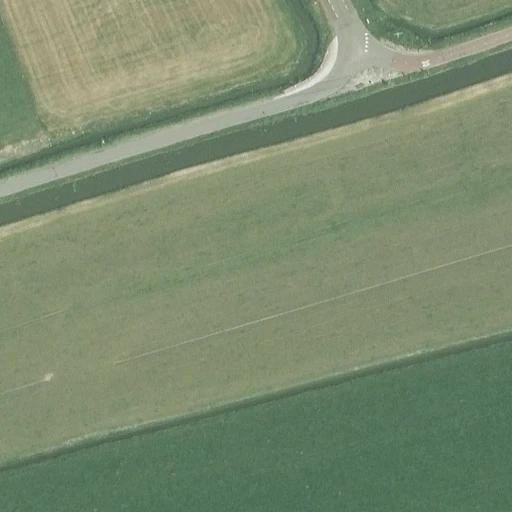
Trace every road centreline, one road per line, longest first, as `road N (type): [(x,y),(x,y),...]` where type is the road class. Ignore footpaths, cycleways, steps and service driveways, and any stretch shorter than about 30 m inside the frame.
road 1 (unclassified): [(362,57),(296,102),(0,191)]
road 2 (unclassified): [(511,35),(417,64),(362,57)]
